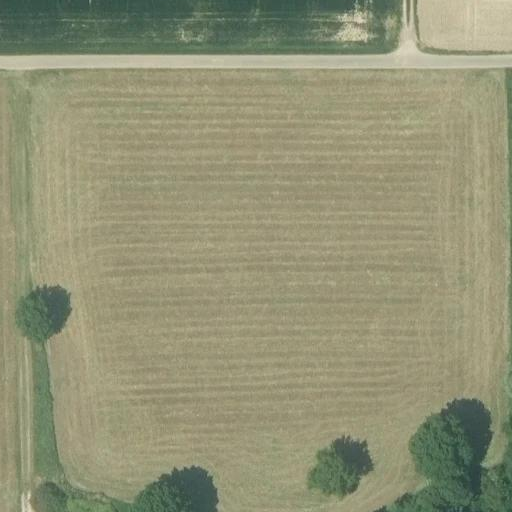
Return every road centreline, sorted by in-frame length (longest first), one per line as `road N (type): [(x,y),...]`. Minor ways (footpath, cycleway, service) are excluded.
road 1 (track): [(511,61),(0,61)]
road 2 (track): [(11,61),(27,511)]
